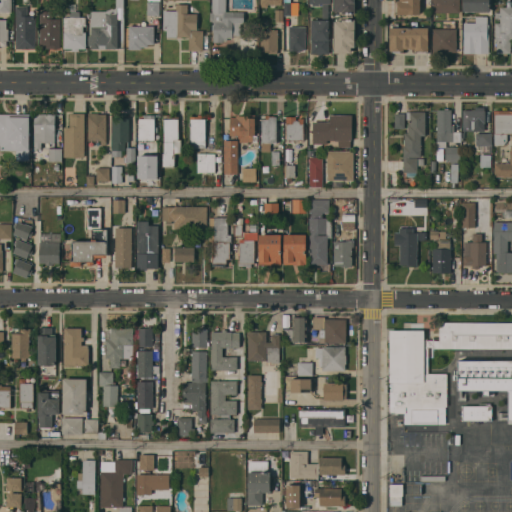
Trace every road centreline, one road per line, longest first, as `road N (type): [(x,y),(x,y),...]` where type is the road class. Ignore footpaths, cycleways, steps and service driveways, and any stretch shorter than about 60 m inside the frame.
road 1 (residential): [(511,301),(0,294)]
road 2 (tertiary): [(511,83),(0,80)]
road 3 (tertiary): [(374,0),(372,443)]
